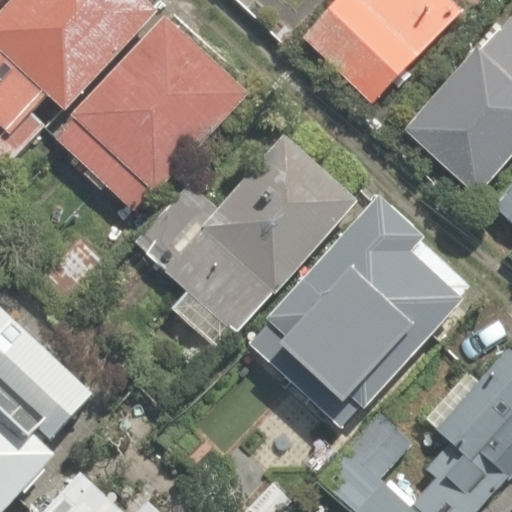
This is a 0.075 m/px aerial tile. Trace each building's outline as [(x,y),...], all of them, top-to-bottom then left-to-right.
[(160,13),(145,0),(15,0),(0,16),(0,127),(11,138),(34,114),(49,98),(67,114),(160,13)] [(339,0),(300,41),(372,111),(464,16),(447,0),(339,0)] [(167,16),(73,117),(76,119),(57,140),(135,212),(153,193),(157,197),(252,95),(167,16)] [(478,52),(404,135),(477,201),(511,161),(511,21),(480,54),(478,52)] [(11,138),(0,127),(0,176),(47,127),(34,114),(11,138)] [(285,139),(220,209),(192,185),(136,244),(167,271),(165,273),(189,293),(174,311),(221,352),(237,334),(239,336),(275,296),(277,297),(360,205),(285,139)] [(511,187),(492,209),(511,227),(511,187)] [(466,302),(462,299),(472,288),(424,244),(427,240),(381,199),(269,323),(272,326),(252,347),(343,430),(362,408),(367,412),(466,302)] [(0,511),(7,511),(59,455),(49,446),(96,396),(0,307),(0,511)] [(511,482),(511,481),(511,352),(510,350),(481,383),(470,373),(427,421),(451,444),(426,471),(436,479),(413,506),(383,480),(416,443),(383,414),(320,481),(354,511),(480,511),(509,480),(511,482)] [(165,511),(149,497),(134,511),(131,511),(81,465),(37,511),(165,511)] [(246,511),(284,511),(294,502),(275,483),(246,511)]
